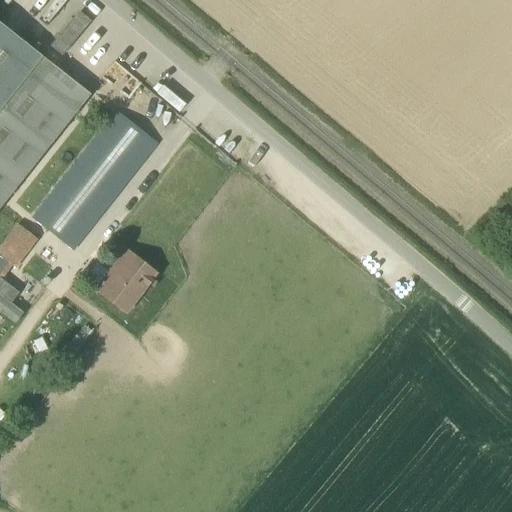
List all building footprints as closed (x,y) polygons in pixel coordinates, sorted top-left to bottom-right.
[(78,9),(52,43),(74,59),(100,26),(78,9)] [(0,211),(91,96),(0,23),(0,211)] [(74,250),(142,162),(155,146),(115,115),(103,131),(33,219),(74,250)] [(1,248),(21,263),(38,240),(18,225),(1,248)] [(123,250),(107,271),(111,274),(98,290),(127,312),(155,276),(123,250)] [(2,293),(10,279),(0,273),(0,310),(18,321),(26,308),(2,293)] [(59,377),(92,333),(84,326),(50,370),(59,377)] [(57,356),(51,351),(45,358),(51,363),(57,356)]
